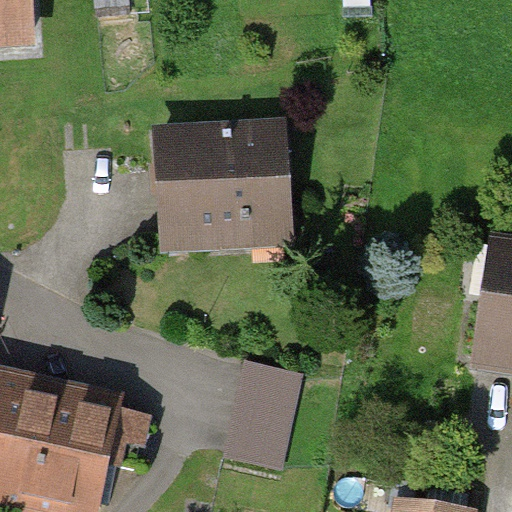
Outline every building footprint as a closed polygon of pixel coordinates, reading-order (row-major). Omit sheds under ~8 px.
[(39,0),(0,0),(0,43),(41,42),(39,0)] [(299,252),(289,124),(159,133),(169,261),(299,252)] [(511,238),(501,236),(480,373),(511,377),(511,238)] [(0,306),(1,300),(0,299),(0,511),(115,511),(137,403),(0,375),(0,306)] [(308,383),(248,370),(227,466),(287,479),(308,383)]
